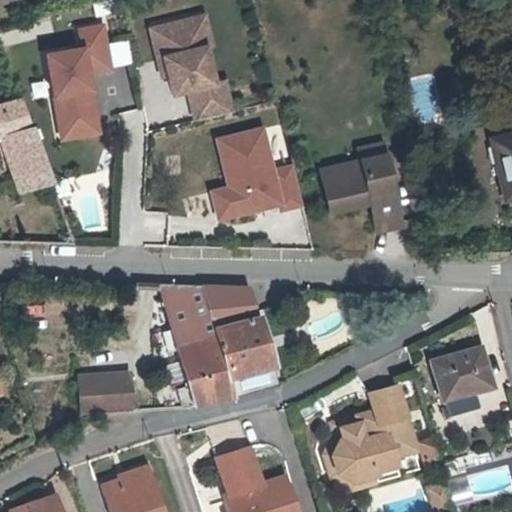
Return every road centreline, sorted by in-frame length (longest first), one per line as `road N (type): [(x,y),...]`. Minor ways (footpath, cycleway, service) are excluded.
road 1 (residential): [(0,485),(51,459),(159,424),(278,395),(430,319),(470,279)]
road 2 (residential): [(0,263),(470,279)]
